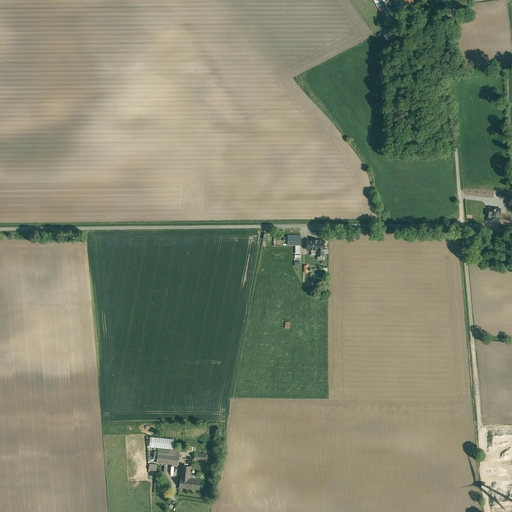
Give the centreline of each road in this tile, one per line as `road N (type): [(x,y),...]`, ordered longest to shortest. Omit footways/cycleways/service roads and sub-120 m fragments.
road 1 (unclassified): [(0,223),(462,219)]
road 2 (track): [(488,511),(462,219)]
road 3 (unclassified): [(449,0),(462,219)]
